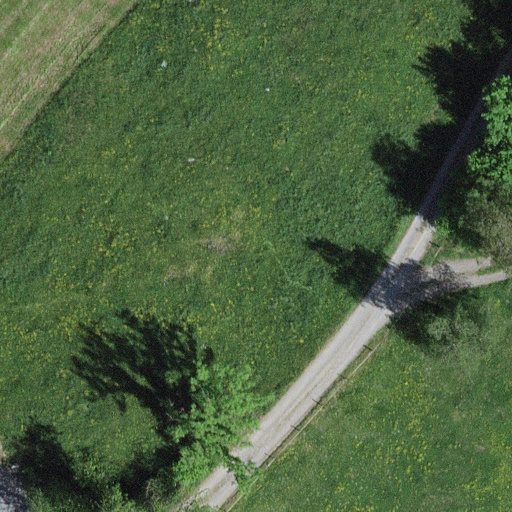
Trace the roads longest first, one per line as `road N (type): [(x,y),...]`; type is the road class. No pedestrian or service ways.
road 1 (track): [(192,511),(394,293),(511,70)]
road 2 (track): [(394,293),(511,261)]
